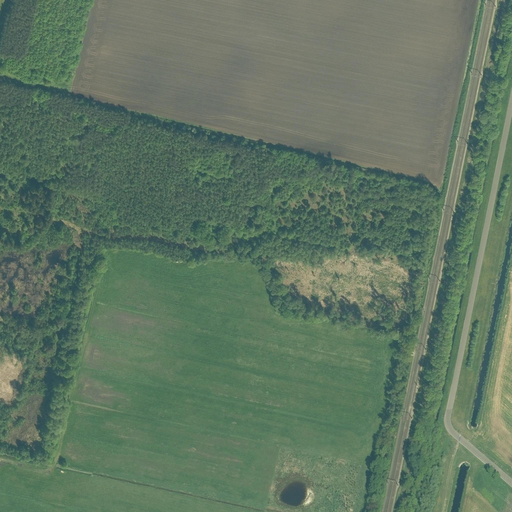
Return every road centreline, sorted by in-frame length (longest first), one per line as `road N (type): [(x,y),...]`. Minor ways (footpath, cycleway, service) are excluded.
road 1 (track): [(0,205),(188,248),(253,247),(317,267),(334,257),(392,265),(410,277),(401,326),(367,323),(353,310),(292,295),(277,273)]
road 2 (unclassified): [(511,484),(446,424),(511,101)]
road 3 (track): [(84,337),(53,468),(0,456)]
